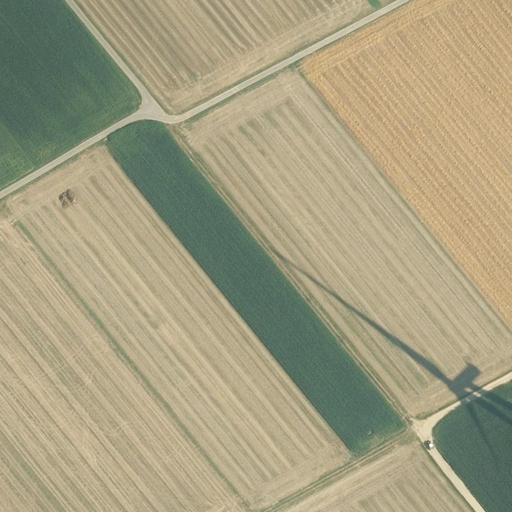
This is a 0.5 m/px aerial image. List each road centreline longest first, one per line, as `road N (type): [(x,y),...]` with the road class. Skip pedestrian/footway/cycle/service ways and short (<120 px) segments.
road 1 (track): [(405,0),(185,116),(129,118),(0,194)]
road 2 (track): [(419,432),(175,132),(172,117)]
road 3 (track): [(419,432),(271,511)]
road 4 (track): [(64,0),(143,96),(148,113)]
